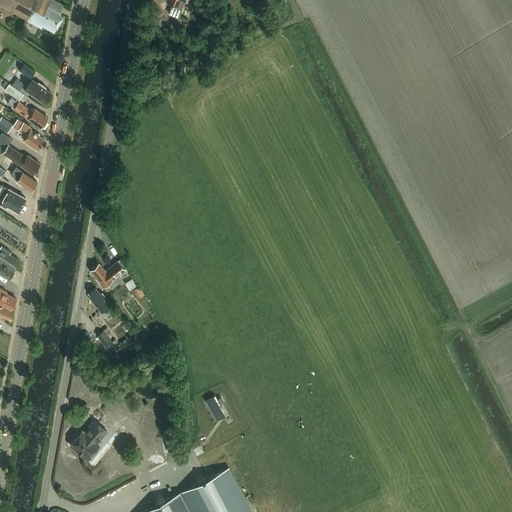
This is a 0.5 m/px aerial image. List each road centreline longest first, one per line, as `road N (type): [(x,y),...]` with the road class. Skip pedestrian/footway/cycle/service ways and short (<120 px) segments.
road 1 (unclassified): [(39,511),(132,0)]
road 2 (tertiary): [(0,469),(84,0)]
